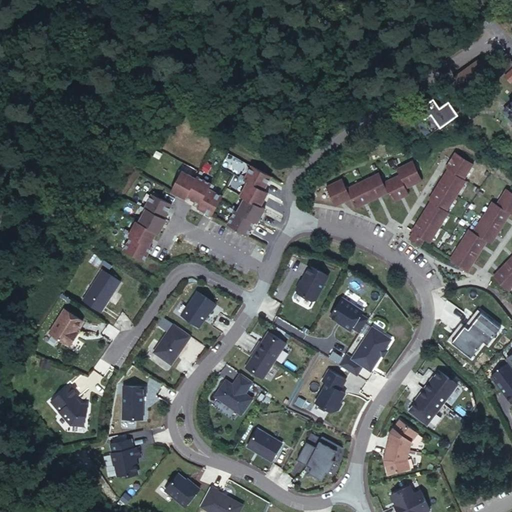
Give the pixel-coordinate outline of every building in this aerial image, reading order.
[(511,63),(511,61),(506,56),(491,69),(498,76),(511,63)] [(477,59),(451,75),(454,80),(460,88),(463,92),(488,74),(477,59)] [(454,80),(448,84),(454,93),(460,88),(454,80)] [(446,170),(448,171),(463,181),(473,167),(456,155),(446,170)] [(413,163),(398,170),(400,176),(407,189),(421,182),(413,163)] [(243,179),(264,191),(271,177),(252,166),(246,177),(241,175),(240,177),(243,179)] [(171,192),(186,199),(187,197),(196,180),(180,171),(177,176),(179,177),(171,192)] [(448,171),(439,185),(456,197),(465,182),(463,181),(448,171)] [(187,197),(200,204),(211,184),(200,179),(203,173),(200,172),(196,180),(187,197)] [(379,173),(363,181),(373,199),(388,191),(384,183),(379,173)] [(400,176),(384,183),(388,191),(393,202),(409,194),(400,176)] [(342,178),(327,186),(336,205),(352,197),(348,189),(342,178)] [(245,198),(261,206),(268,193),(264,191),(243,179),(241,182),(247,185),(241,196),(245,198)] [(363,181),(348,189),(352,197),(357,207),(373,199),(363,181)] [(200,204),(198,209),(212,216),(223,197),(211,190),(213,186),(211,184),(200,204)] [(456,197),(439,185),(429,200),(431,201),(446,211),(456,197)] [(511,193),(508,191),(498,205),(511,214),(511,193)] [(144,208),(164,219),(172,205),(157,198),(158,195),(153,192),(144,208)] [(232,210),(255,222),(257,223),(265,209),(261,206),(245,198),(239,210),(234,207),(232,210)] [(431,201),(421,216),(438,228),(448,213),(446,211),(431,201)] [(494,203),(484,217),(501,229),(511,214),(498,205),(494,203)] [(166,220),(164,219),(144,208),(140,206),(139,210),(144,213),(138,224),(157,233),(159,234),(166,220)] [(248,236),(255,222),(232,210),(230,208),(229,211),(234,214),(228,225),(248,236)] [(438,228),(421,216),(412,231),(413,232),(409,239),(419,245),(423,239),(429,242),(438,228)] [(484,217),(474,232),(487,240),(491,243),(501,229),(484,217)] [(126,234),(149,247),(157,233),(138,224),(136,223),(130,234),(125,231),(124,233),(126,234)] [(470,229),(460,243),(477,255),(487,240),(474,232),(470,229)] [(125,251),(144,261),(152,248),(149,247),(126,234),(125,236),(131,240),(125,251)] [(477,255),(460,243),(450,260),(467,270),(470,265),(477,255)] [(97,253),(91,262),(97,266),(103,258),(97,253)] [(511,285),(511,269),(505,263),(493,276),(508,290),(511,285)] [(329,274),(310,265),(304,277),(306,277),(304,281),(303,280),(301,280),(297,289),(298,292),(313,300),(317,299),(329,274)] [(102,271),(82,302),(101,313),(120,282),(102,271)] [(198,292),(182,315),(199,327),(204,320),(203,319),(205,316),(206,317),(211,310),(216,304),(198,292)] [(342,298),(330,316),(344,324),(343,325),(351,331),(353,328),(360,332),(369,319),(362,314),(363,311),(342,298)] [(481,309),(475,316),(479,320),(485,312),(481,309)] [(461,333),(454,340),(474,357),(487,342),(490,344),(504,328),(485,312),(479,320),(475,316),(468,325),(464,321),(457,330),(461,333)] [(70,313),(54,338),(74,352),(80,342),(78,341),(80,338),(88,325),(70,313)] [(174,324),(155,352),(171,364),(178,354),(179,355),(187,342),(191,336),(174,324)] [(339,365),(357,375),(363,365),(371,370),(391,339),(372,327),(352,358),(346,354),(339,365)] [(457,330),(451,337),(454,340),(461,333),(457,330)] [(260,341),(256,348),(275,361),(286,343),(269,332),(262,342),(260,341)] [(275,361),(256,348),(251,355),(253,356),(246,367),(264,378),(275,361)] [(329,357),(339,362),(343,355),(333,349),(329,357)] [(343,378),(326,368),(320,379),(324,381),(312,400),(326,409),(327,406),(331,409),(336,408),(339,402),(337,400),(342,391),(337,388),(343,378)] [(430,382),(424,389),(443,403),(457,384),(440,371),(430,383),(430,382)] [(227,380),(215,396),(241,414),(252,398),(245,393),(243,391),(245,388),(248,390),(253,382),(241,373),(235,382),(237,382),(235,386),(233,385),(227,380)] [(70,385),(52,401),(72,424),(86,424),(87,414),(89,412),(89,404),(81,403),(77,398),(80,396),(70,385)] [(125,387),(124,419),(144,420),(144,396),(147,396),(147,387),(125,387)] [(443,403),(424,389),(419,396),(420,396),(411,408),(429,422),(443,403)] [(411,408),(409,411),(427,424),(429,422),(411,408)] [(385,459),(388,473),(410,468),(407,459),(413,441),(419,434),(401,420),(392,432),(385,459)] [(283,443),(258,429),(247,446),(272,461),(283,443)] [(311,434),(297,460),(312,468),(309,473),(323,480),(327,473),(329,474),(336,461),(333,459),(340,446),(322,437),(321,439),(311,434)] [(132,439),(111,444),(113,453),(112,453),(115,465),(116,464),(119,476),(128,474),(128,476),(139,474),(135,458),(141,456),(139,447),(134,448),(132,439)] [(340,446),(333,459),(336,461),(338,462),(342,447),(340,446)] [(179,473),(166,489),(186,506),(201,488),(194,483),(193,484),(179,473)] [(219,489),(212,486),(201,506),(212,511),(239,511),(243,507),(242,503),(233,499),(233,500),(230,499),(231,497),(218,490),(219,489)] [(410,486),(391,495),(396,505),(395,506),(398,511),(423,511),(430,509),(420,490),(414,494),(410,486)]
